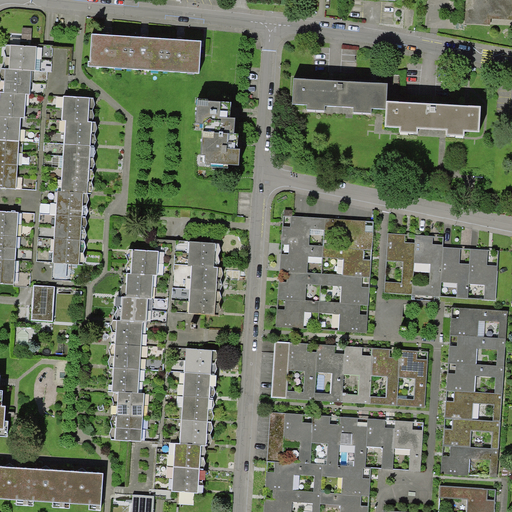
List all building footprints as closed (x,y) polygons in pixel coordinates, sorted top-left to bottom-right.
[(511,0),(468,0),(467,22),(493,24),(493,16),(511,17),(511,0)] [(90,66),(126,68),(128,36),(92,34),(90,66)] [(126,68),(163,70),(165,39),(128,36),(126,68)] [(163,70),(199,73),(202,41),(165,39),(163,70)] [(37,58),(38,46),(8,45),(6,50),(8,57),(37,58)] [(36,70),(37,58),(8,57),(5,62),(7,68),(33,70),(36,70)] [(32,82),(33,70),(7,68),(3,68),(0,74),(2,80),(32,82)] [(295,79),(294,104),(387,109),(387,101),(388,84),(295,79)] [(31,94),(32,82),(2,80),(0,84),(0,86),(2,92),(28,94),(31,94)] [(0,104),(27,106),(28,94),(2,92),(0,91),(0,104)] [(65,95),(65,107),(94,109),(97,103),(95,97),(65,95)] [(235,118),(236,102),(213,101),(213,99),(198,98),(196,124),(209,124),(209,132),(240,134),(241,118),(235,118)] [(387,109),(386,127),(482,132),(483,107),(387,101),(387,109)] [(26,117),(27,106),(0,104),(0,115),(22,117),(26,117)] [(65,107),(64,120),(68,120),(93,122),(96,115),(94,109),(65,107)] [(0,127),(22,129),(22,117),(0,115),(0,127)] [(68,120),(67,132),(97,133),(100,128),(98,122),(93,122),(68,120)] [(0,139),(21,141),(22,129),(0,127),(0,139)] [(67,132),(66,144),(96,146),(99,139),(97,133),(67,132)] [(245,165),(246,149),(243,149),(244,134),(240,134),(209,132),(208,137),(203,137),(202,155),(212,155),(211,166),(234,168),(234,164),(245,165)] [(0,151),(20,153),(21,141),(0,139),(0,151)] [(66,144),(66,156),(95,158),(98,152),(96,146),(66,144)] [(0,163),(19,165),(20,153),(0,151),(0,163)] [(66,156),(65,168),(95,170),(97,164),(95,158),(66,156)] [(0,175),(19,177),(19,165),(0,163),(0,175)] [(65,168),(64,179),(94,181),(97,175),(95,170),(65,168)] [(0,187),(18,189),(19,177),(0,175),(0,187)] [(64,179),(64,191),(89,193),(93,193),(96,187),(94,181),(64,179)] [(59,191),(58,203),(88,205),(91,199),(89,193),(64,191),(59,191)] [(58,203),(57,215),(87,217),(90,211),(88,205),(58,203)] [(0,222),(19,224),(20,212),(0,210),(0,222)] [(57,215),(57,226),(86,228),(89,223),(87,217),(57,215)] [(285,226),(283,243),(291,244),(311,245),(312,229),(327,229),(327,218),(313,217),(294,216),(293,227),(285,226)] [(347,219),(327,218),(327,229),(346,231),(345,247),(365,248),(373,249),(374,232),(367,232),(367,221),(347,219)] [(0,234),(18,236),(19,224),(0,222),(0,234)] [(57,226),(56,239),(85,241),(89,234),(86,228),(57,226)] [(406,234),(389,233),(388,261),(404,262),(402,282),(387,281),(386,293),(413,294),(414,283),(415,263),(417,242),(406,241),(406,234)] [(0,246),(17,248),(18,236),(0,234),(0,246)] [(435,236),(417,235),(417,242),(415,263),(432,264),(430,284),(414,283),(413,294),(442,296),(442,282),(445,247),(445,245),(434,244),(435,236)] [(56,239),(55,251),(85,253),(88,247),(85,241),(56,239)] [(191,241),(191,254),(220,255),(223,249),(221,243),(191,241)] [(282,254),(281,271),(290,271),(309,273),(310,257),(324,257),(325,246),(311,245),(291,244),(291,255),(282,254)] [(0,258),(17,259),(17,248),(0,246),(0,258)] [(345,247),(325,246),(324,257),(344,259),(343,275),(364,276),(371,277),(372,260),(365,259),(365,248),(345,247)] [(462,248),(445,247),(442,282),(459,283),(458,297),(469,298),(470,284),(471,264),(461,263),(462,248)] [(160,263),(160,251),(131,249),(128,255),(130,261),(160,263)] [(489,250),(472,249),(471,264),(470,284),(486,285),(485,300),(496,300),(498,266),(488,265),(489,250)] [(55,251),(55,263),(84,264),(87,259),(85,253),(55,251)] [(191,254),(190,265),(192,266),(219,267),(222,261),(220,255),(191,254)] [(0,270),(16,271),(17,259),(0,258),(0,270)] [(159,275),(160,263),(130,261),(127,267),(129,273),(155,275),(159,275)] [(192,266),(192,278),(222,280),(225,274),(223,268),(219,267),(192,266)] [(0,282),(15,284),(16,271),(0,270),(0,282)] [(281,282),(280,299),(288,299),(307,300),(308,284),(323,285),(324,274),(309,273),(290,271),(289,282),(281,282)] [(154,286),(155,275),(129,273),(125,273),(122,278),(124,284),(154,286)] [(343,275),(324,274),(323,285),(343,286),(342,303),(362,304),(370,304),(371,287),(363,287),(364,276),(343,275)] [(192,278),(191,290),(221,291),(224,286),(222,280),(192,278)] [(153,298),(154,286),(124,284),(122,290),(124,297),(150,298),(153,298)] [(56,287),(35,285),(33,320),(54,321),(56,287)] [(191,290),(190,302),(220,304),(223,297),(221,291),(191,290)] [(149,310),(150,298),(124,297),(120,296),(117,302),(119,308),(149,310)] [(279,309),(278,327),(286,327),(305,328),(306,312),(321,313),(322,301),(307,300),(288,299),(287,310),(279,309)] [(342,303),(322,301),(321,313),(341,314),(340,330),(361,331),(368,332),(369,315),(361,315),(362,304),(342,303)] [(190,302),(190,313),(220,315),(222,309),(220,304),(190,302)] [(148,322),(149,310),(119,308),(116,314),(118,320),(145,322),(148,322)] [(453,318),(452,335),(460,335),(480,336),(481,321),(501,322),(500,338),(508,338),(510,311),(462,308),(461,318),(453,318)] [(144,334),(145,322),(118,320),(115,320),(112,326),(114,332),(144,334)] [(143,345),(144,334),(114,332),(111,338),(113,344),(143,345)] [(451,345),(450,362),(459,363),(479,364),(480,348),(500,349),(498,365),(506,366),(508,338),(500,338),(480,336),(460,335),(459,346),(451,345)] [(309,343),(292,342),(290,371),(306,372),(304,392),(289,390),(288,398),(316,400),(316,392),(317,372),(319,352),(308,351),(309,343)] [(142,357),(143,345),(113,344),(111,349),(113,355),(142,357)] [(336,345),(319,344),(319,352),(317,372),(333,373),(332,393),(316,392),(316,400),(343,402),(343,394),(345,374),(346,354),(335,353),(336,345)] [(364,347),(347,346),(346,354),(345,374),(361,375),(359,395),(343,394),(343,402),(371,404),(371,396),(372,376),(374,356),(363,355),(364,347)] [(391,349),(374,348),(374,356),(372,376),(388,377),(387,397),(371,396),(371,404),(399,405),(399,398),(401,378),(402,358),(391,357),(391,349)] [(187,349),(187,361),(217,362),(219,356),(217,351),(187,349)] [(419,351),(403,350),(402,358),(401,378),(417,379),(415,399),(399,398),(399,405),(427,407),(430,359),(419,359),(419,351)] [(142,369),(142,357),(113,355),(110,361),(112,367),(142,369)] [(187,361),(186,373),(216,375),(219,368),(217,362),(187,361)] [(450,373),(449,390),(456,390),(476,392),(477,376),(497,377),(496,393),(504,393),(506,366),(498,365),(479,364),(459,363),(458,374),(450,373)] [(141,381),(142,369),(112,367),(109,373),(111,379),(141,381)] [(186,373),(185,385),(215,386),(218,381),(216,375),(186,373)] [(140,393),(141,381),(111,379),(108,384),(110,391),(116,391),(140,393)] [(185,385),(185,396),(214,398),(217,392),(215,386),(185,385)] [(447,400),(446,417),(454,418),(474,419),(475,403),(495,405),(494,420),(503,421),(504,393),(496,393),(476,392),(456,390),(455,401),(447,400)] [(145,405),(146,393),(140,393),(116,391),(113,397),(116,403),(145,405)] [(185,396),(184,408),(213,410),(216,404),(214,398),(185,396)] [(144,417),(145,405),(116,403),(113,409),(115,415),(144,417)] [(3,404),(0,404),(0,434),(8,435),(9,420),(6,420),(7,405),(3,404)] [(184,408),(183,420),(213,421),(215,416),(213,410),(184,408)] [(303,415),(286,413),(284,441),(301,442),(299,462),(311,463),(312,442),(314,423),(303,423),(303,415)] [(144,429),(144,417),(115,415),(112,421),(114,427),(144,429)] [(332,416),(314,415),(314,423),(312,442),(329,443),(328,464),(339,465),(341,444),(342,425),(331,425),(332,416)] [(360,418),(342,417),(342,425),(341,444),(357,445),(356,466),(365,466),(367,467),(368,446),(370,427),(359,426),(360,418)] [(445,428),(444,445),(451,446),(472,447),(473,431),(493,432),(492,448),(501,449),(503,421),(494,420),(474,419),(454,418),(453,429),(445,428)] [(387,420),(370,419),(370,427),(368,446),(385,447),(383,468),(395,468),(396,448),(397,429),(387,428),(387,420)] [(183,420),(183,431),(212,433),(215,427),(213,421),(183,420)] [(415,422),(398,420),(397,429),(396,448),(412,449),(411,469),(422,470),(425,430),(414,430),(415,422)] [(143,441),(144,429),(114,427),(111,433),(113,439),(143,441)] [(183,431),(182,443),(205,445),(211,445),(214,439),(212,433),(183,431)] [(176,443),(176,454),(205,456),(208,451),(205,445),(182,443),(176,443)] [(442,456),(441,473),(470,474),(471,459),(491,460),(490,475),(499,476),(501,449),(492,448),(472,447),(451,446),(451,456),(442,456)] [(176,454),(175,466),(205,468),(207,462),(205,456),(176,454)] [(267,471),(266,488),(274,488),(294,490),(295,474),(315,475),(314,491),(322,491),(323,475),(324,464),(311,463),(299,462),(276,461),(275,472),(267,471)] [(33,467),(0,464),(0,495),(31,498),(33,467)] [(328,464),(324,464),(323,475),(344,477),(343,493),(363,494),(370,494),(372,478),(364,478),(365,466),(356,466),(339,465),(328,464)] [(175,466),(174,478),(204,480),(207,474),(205,468),(175,466)] [(33,467),(31,498),(67,500),(69,469),(33,467)] [(69,469),(67,500),(103,502),(105,471),(69,469)] [(174,478),(174,489),(203,491),(206,485),(204,480),(174,478)] [(469,487),(441,485),(441,496),(469,498),(467,511),(495,511),(496,500),(489,499),(489,488),(469,487)] [(265,498),(264,511),(292,511),(294,501),(313,503),(312,511),(320,511),(322,503),(322,491),(314,491),(294,490),(274,488),(273,499),(265,498)] [(343,493),(322,491),(322,503),(342,504),(341,511),(369,511),(370,505),(362,505),(363,494),(343,493)] [(154,511),(155,495),(134,493),(133,511),(154,511)]
